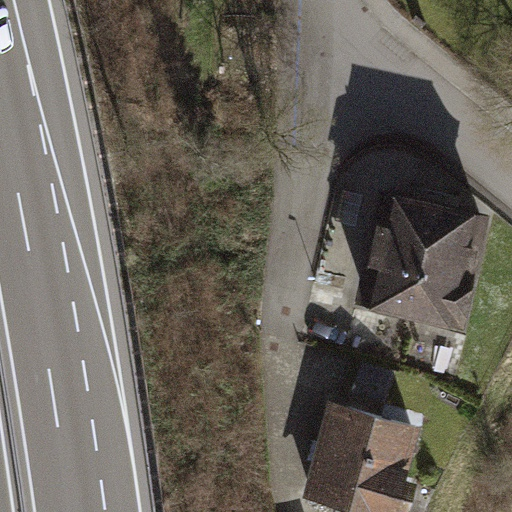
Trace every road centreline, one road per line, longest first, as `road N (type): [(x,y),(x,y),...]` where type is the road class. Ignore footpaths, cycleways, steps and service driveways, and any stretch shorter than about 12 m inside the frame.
road 1 (motorway): [(90,511),(0,13)]
road 2 (residential): [(320,0),(360,55),(511,176)]
